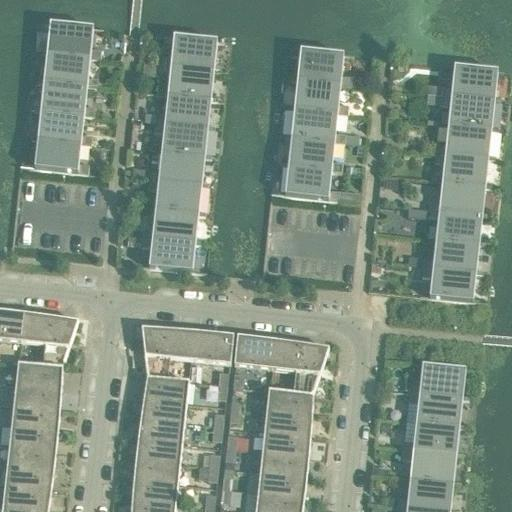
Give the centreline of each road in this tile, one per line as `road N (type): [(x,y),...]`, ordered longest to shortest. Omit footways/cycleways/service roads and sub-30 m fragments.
road 1 (residential): [(361,326),(109,299)]
road 2 (residential): [(89,511),(109,299)]
road 3 (residential): [(344,511),(361,326)]
